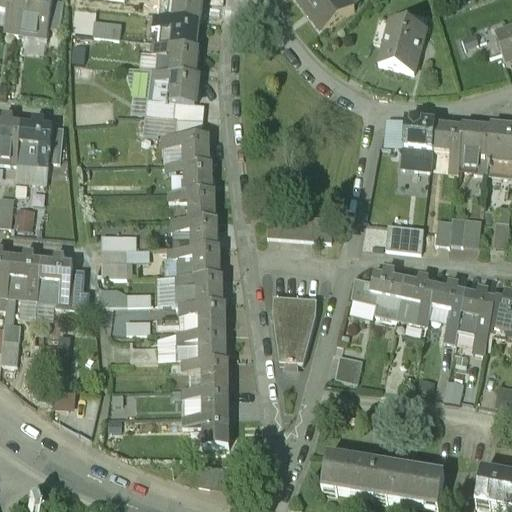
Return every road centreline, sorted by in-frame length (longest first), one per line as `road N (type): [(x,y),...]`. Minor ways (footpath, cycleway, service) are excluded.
road 1 (residential): [(244,253),(227,87),(232,0)]
road 2 (residential): [(274,487),(244,253)]
road 3 (residential): [(314,398),(511,424)]
road 4 (tertiary): [(3,433),(40,460),(149,511)]
road 5 (residential): [(260,0),(318,78),(379,106)]
road 6 (residential): [(351,253),(511,263)]
road 7 (residential): [(314,398),(351,253)]
road 8 (residential): [(351,253),(379,106)]
road 9 (residential): [(379,106),(474,105),(511,92)]
